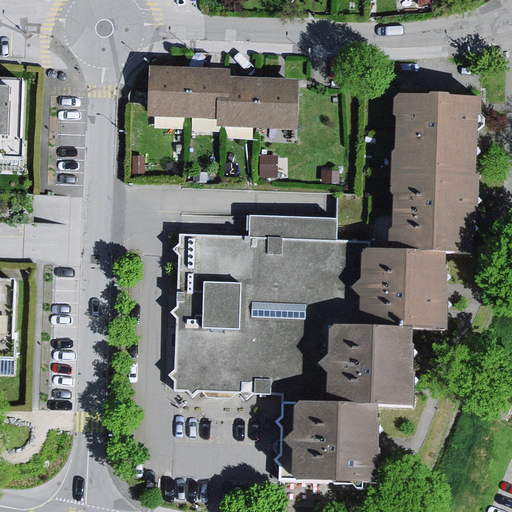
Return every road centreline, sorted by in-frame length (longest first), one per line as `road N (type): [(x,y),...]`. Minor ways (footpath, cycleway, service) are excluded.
road 1 (residential): [(82,511),(104,51)]
road 2 (residential): [(511,10),(433,32),(377,37),(128,27)]
